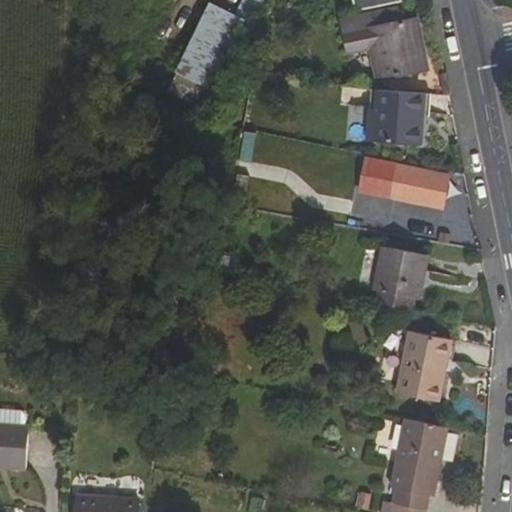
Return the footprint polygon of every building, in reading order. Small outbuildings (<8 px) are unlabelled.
[(343,0),(347,20),(393,13),(390,0),(343,0)] [(197,31),(216,41),(230,15),(211,5),(197,31)] [(339,65),(365,62),(370,93),(416,85),(407,29),(390,32),(388,21),(333,30),(339,65)] [(365,166),(412,165),(412,111),(367,112),(366,133),(365,166)] [(344,295),(350,295),(349,308),(383,312),(385,298),(389,267),(398,268),(400,254),(349,248),(344,295)] [(389,267),(385,298),(394,300),(398,268),(389,267)] [(426,344),(381,339),(375,394),(420,399),(426,344)] [(41,382),(65,384),(65,368),(41,365),(41,382)] [(433,424),(387,414),(384,429),(430,439),(433,424)] [(373,481),(379,482),(376,497),(409,504),(413,488),(418,489),(430,439),(384,429),(373,481)] [(0,474),(25,475),(27,433),(0,432),(0,474)] [(372,511),(407,511),(409,504),(376,497),(372,511)] [(133,511),(134,501),(68,500),(67,511),(133,511)]
